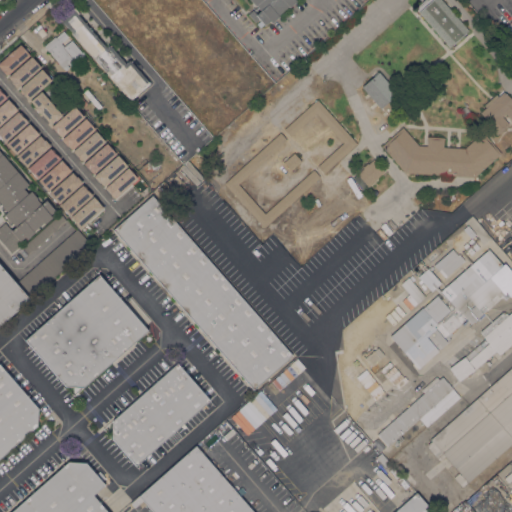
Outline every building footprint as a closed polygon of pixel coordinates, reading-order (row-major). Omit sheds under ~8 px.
[(296,0),(289,7),(288,6),(278,14),(279,16),(271,22),(270,20),(264,25),(259,18),(255,22),(247,14),(252,10),(256,14),(260,10),(255,5),(255,6),(249,0),(296,0)] [(441,0),(468,29),(449,46),(415,8),(423,0),(441,0)] [(106,47),(109,45),(125,63),(129,60),(150,83),(130,100),(129,99),(71,33),(72,32),(61,20),(66,15),(65,14),(73,6),(79,13),(77,14),(106,47)] [(43,45),(55,36),(62,30),(67,36),(59,43),(62,47),(71,39),(81,52),(82,51),(84,54),(70,66),(67,62),(66,64),(68,66),(64,70),(62,68),(43,45)] [(49,80),(18,43),(0,58),(0,69),(26,100),(49,80)] [(361,86),(378,71),(397,94),(395,95),(402,103),(388,115),(381,107),(379,108),(361,86)] [(433,90),(429,84),(437,78),(441,83),(433,90)] [(60,115),(39,91),(28,101),(49,125),(60,115)] [(511,100),(511,120),(505,113),(502,116),(508,124),(496,134),(487,124),(489,122),(479,112),(485,107),(483,105),(496,94),(498,96),(503,91),(511,100)] [(0,103),(0,139),(25,167),(48,146),(5,99),(0,103)] [(129,102),(133,99),(138,105),(135,109),(129,102)] [(317,99),(356,143),(323,173),(317,166),(343,142),(316,112),(290,136),(284,129),(317,99)] [(81,162),(104,141),(72,106),(49,127),(81,162)] [(381,145),(402,127),(418,145),(426,146),(427,136),(443,137),(443,147),(464,148),(482,132),(501,152),(474,176),(404,172),(381,145)] [(264,227),(224,183),(280,132),(286,139),(238,183),(264,213),(313,169),(320,177),(264,227)] [(113,198),(136,177),(104,142),(81,163),(113,198)] [(56,203),(80,183),(48,147),(25,168),(56,203)] [(0,151),(28,184),(23,188),(27,193),(30,190),(37,198),(36,199),(41,204),(45,199),(54,210),(49,214),(51,216),(44,223),(43,222),(33,231),(34,232),(26,239),(24,236),(19,241),(21,243),(10,252),(0,240),(0,225),(4,222),(11,230),(15,226),(11,221),(10,222),(3,214),(7,211),(0,203),(0,151)] [(293,152),(301,161),(291,170),(283,161),(293,152)] [(152,157),(158,165),(147,173),(141,166),(152,157)] [(384,171),(374,179),(375,180),(368,187),(367,186),(363,190),(352,178),(363,168),(362,167),(367,162),(367,163),(373,158),(384,171)] [(157,186),(152,190),(145,183),(150,178),(157,186)] [(101,207),(80,184),(57,204),(78,227),(101,207)] [(292,355),(253,389),(112,229),(151,195),(292,355)] [(60,213),(66,220),(28,254),(22,246),(60,213)] [(462,229),(467,225),(475,234),(471,238),(462,229)] [(89,245),(29,297),(16,282),(75,229),(89,245)] [(444,277),(433,265),(452,248),(457,255),(459,253),(464,260),(444,277)] [(417,368),(389,336),(488,249),(502,266),(503,265),(511,275),(511,288),(507,293),(510,295),(505,300),(502,296),(471,323),(466,318),(455,327),(457,329),(448,336),(450,339),(429,357),(417,368)] [(0,267),(28,299),(0,323),(0,267)] [(417,276),(427,267),(440,282),(430,290),(417,276)] [(25,340),(99,274),(147,330),(83,387),(65,386),(25,340)] [(400,283),(408,277),(425,296),(417,303),(400,283)] [(415,306),(410,310),(406,306),(411,301),(415,306)] [(511,342),(499,354),(495,350),(474,370),(458,381),(449,367),(464,356),(484,338),(483,337),(483,336),(480,331),(502,311),(504,314),(506,313),(508,315),(511,311),(511,342)] [(365,358),(377,347),(384,355),(380,358),(382,360),(378,363),(377,361),(372,366),(365,358)] [(299,370),(291,361),(266,385),(274,393),(299,370)] [(177,362),(209,400),(135,465),(111,437),(112,420),(177,362)] [(405,379),(389,363),(380,372),(397,388),(405,379)] [(0,403),(0,365),(19,387),(0,403)] [(511,441),(461,487),(453,477),(458,472),(444,456),(439,460),(434,454),(432,456),(426,448),(427,447),(426,444),(431,440),(430,439),(511,366),(511,441)] [(423,392),(421,389),(436,376),(438,379),(441,376),(459,397),(426,426),(418,418),(387,446),(377,434),(423,392)] [(37,408),(36,425),(0,457),(0,403),(19,387),(37,408)] [(138,497),(195,446),(253,511),(152,511),(142,500),(141,501),(134,508),(130,503),(138,497)] [(402,450),(405,453),(402,455),(405,458),(397,465),(392,460),(402,450)] [(388,463),(384,467),(375,457),(380,453),(388,463)] [(99,502),(107,511),(9,511),(67,461),(75,461),(85,462),(95,474),(99,471),(104,477),(101,480),(104,484),(92,494),(99,502)] [(379,472),(389,464),(397,473),(392,476),(391,475),(385,479),(379,472)] [(392,511),(414,493),(430,511),(392,511)]
